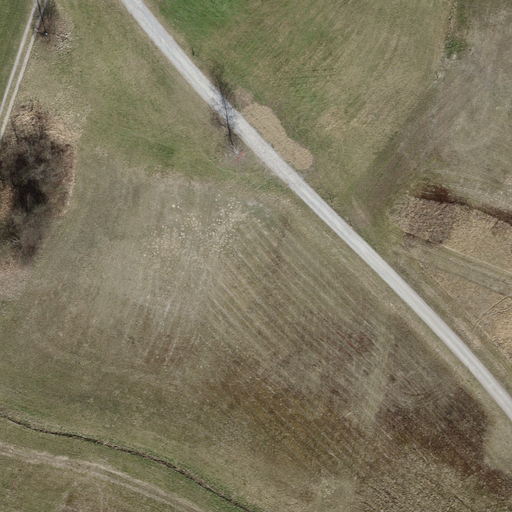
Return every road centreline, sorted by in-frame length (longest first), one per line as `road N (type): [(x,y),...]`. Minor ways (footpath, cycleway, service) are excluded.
road 1 (track): [(130,0),(511,413)]
road 2 (track): [(44,0),(0,131)]
